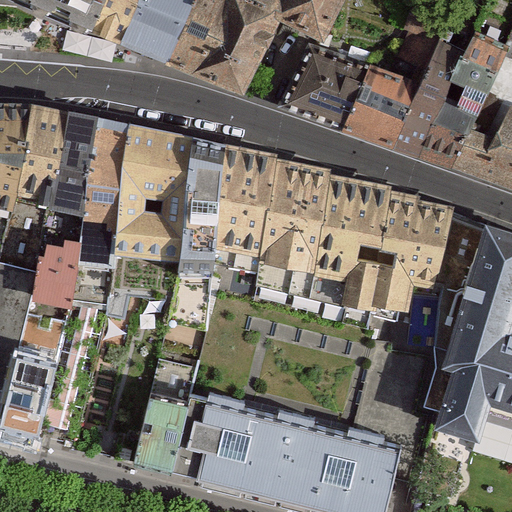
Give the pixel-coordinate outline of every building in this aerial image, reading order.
[(42,0),(95,21),(104,0),(42,0)] [(104,0),(95,21),(123,34),(138,0),(104,0)] [(138,0),(123,34),(172,53),(195,0),(138,0)] [(256,0),(195,0),(172,53),(248,87),(282,11),(256,0)] [(256,0),(282,11),(331,33),(345,0),(256,0)] [(450,0),(416,0),(413,9),(448,23),(456,2),(450,0)] [(458,163),(489,103),(501,79),(511,48),(511,42),(480,30),(474,46),(470,44),(460,74),(474,79),(467,95),(453,90),(425,151),(458,163)] [(425,81),(400,141),(425,151),(453,90),(460,74),(470,44),(444,35),(425,81)] [(313,42),(287,101),(347,123),(370,63),(313,42)] [(370,63),(347,123),(400,141),(425,81),(370,63)] [(511,108),(502,131),(492,127),(511,83),(501,79),(489,103),(458,163),(511,180),(511,108)] [(28,112),(0,112),(0,209),(9,213),(15,188),(28,112)] [(68,113),(28,112),(15,188),(53,197),(68,113)] [(99,117),(68,113),(53,197),(43,248),(47,249),(50,238),(67,239),(69,233),(83,234),(99,117)] [(120,250),(131,125),(99,117),(83,234),(74,298),(110,304),(120,250)] [(131,125),(120,250),(110,304),(109,313),(125,315),(131,294),(175,298),(184,256),(196,140),(131,125)] [(196,140),(184,256),(175,298),(171,319),(209,328),(216,288),(221,264),(225,243),(229,147),(196,140)] [(283,162),(229,147),(225,243),(263,253),(283,162)] [(283,162),(263,253),(318,267),(335,175),(283,162)] [(461,211),(395,193),(335,175),(318,267),(349,275),(345,299),(379,307),(379,302),(412,307),(418,284),(440,284),(451,249),(461,211)] [(53,197),(15,188),(9,213),(0,257),(0,258),(37,267),(43,248),(53,197)] [(0,257),(9,213),(0,209),(0,257)] [(448,410),(443,424),(492,439),(497,423),(511,427),(511,229),(492,223),(481,258),(451,249),(440,284),(444,285),(437,313),(435,340),(439,364),(427,404),(448,410)] [(74,298),(83,234),(69,233),(67,239),(50,238),(47,249),(43,248),(37,267),(32,292),(74,298)] [(221,264),(258,274),(263,253),(225,243),(221,264)] [(409,322),(412,307),(379,302),(379,307),(345,299),(349,275),(318,267),(263,253),(258,274),(256,284),(346,307),(343,321),(366,326),(370,327),(373,313),(409,322)] [(0,318),(25,324),(32,292),(37,267),(0,258),(0,318)] [(0,396),(8,398),(10,389),(16,362),(21,343),(25,324),(0,318),(0,396)] [(42,327),(25,324),(21,343),(37,347),(42,327)] [(137,460),(177,470),(195,396),(202,367),(162,357),(137,460)] [(16,362),(10,389),(30,394),(36,367),(16,362)] [(177,470),(354,511),(391,511),(408,446),(208,399),(195,396),(177,470)]
